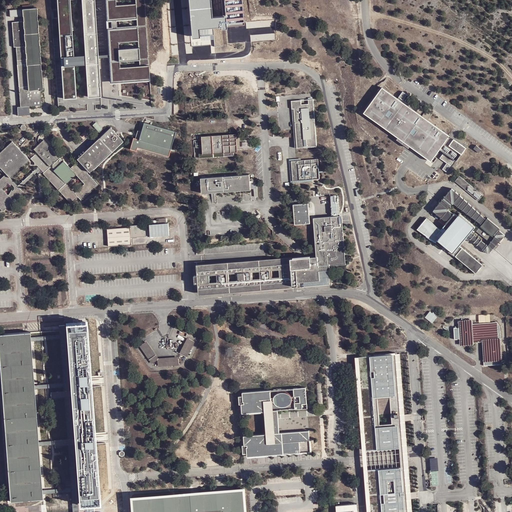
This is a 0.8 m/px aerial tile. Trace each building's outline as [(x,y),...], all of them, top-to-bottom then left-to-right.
[(56,0),(63,101),(76,100),(74,67),(74,59),(70,3),(82,2),(85,59),(86,67),(88,99),(101,99),(98,59),(94,0),(56,0)] [(107,0),(110,59),(111,85),(150,83),(145,0),(107,0)] [(190,0),(194,37),(214,35),(215,46),(224,46),(222,30),(226,29),(225,23),(229,23),(230,25),(249,23),(246,0),(190,0)] [(22,11),(23,18),(23,23),(25,49),(16,49),(20,109),(29,108),(41,107),(40,93),(42,93),(42,91),(43,91),(41,70),(37,10),(22,11)] [(23,18),(22,11),(9,12),(10,19),(23,18)] [(23,23),(11,24),(13,49),(16,49),(25,49),(23,23)] [(85,59),(74,59),(74,67),(86,67),(85,59)] [(449,136),(382,87),(364,112),(398,137),(431,161),(449,136)] [(403,91),(399,96),(408,102),(412,97),(403,91)] [(301,103),(291,104),(292,112),(294,112),(296,151),(316,150),(313,102),(308,103),(309,109),(301,110),(301,103)] [(29,117),(29,108),(17,109),(17,118),(29,117)] [(96,125),(93,128),(99,135),(102,132),(96,125)] [(153,128),(144,125),(139,142),(134,140),(130,152),(137,154),(138,150),(169,159),(176,135),(153,128)] [(0,173),(1,173),(5,178),(0,182),(0,209),(4,213),(24,194),(20,190),(37,174),(39,172),(41,174),(72,205),(78,200),(81,202),(97,187),(87,175),(88,174),(89,175),(122,144),(114,134),(110,130),(96,143),(77,161),(78,162),(69,170),(63,163),(62,163),(60,160),(44,142),(40,146),(30,155),(33,159),(30,161),(38,170),(18,189),(11,180),(30,163),(19,151),(12,144),(0,154),(0,169),(0,173)] [(199,157),(199,161),(234,158),(233,155),(237,155),(237,150),(236,137),(201,139),(201,143),(198,143),(199,157)] [(455,139),(450,145),(463,154),(467,148),(455,139)] [(444,153),(441,158),(448,163),(442,170),(446,173),(455,161),(444,153)] [(317,162),(290,164),(292,184),(312,183),(319,182),(317,162)] [(483,195),(459,176),(454,181),(478,201),(483,195)] [(250,192),(249,177),(212,180),(209,180),(200,181),(202,196),(212,195),(250,192)] [(317,189),(318,196),(331,195),(333,220),(314,222),(317,258),(317,260),(318,267),(327,266),(329,266),(344,265),(343,255),(337,188),(317,189)] [(459,199),(450,191),(432,213),(446,224),(453,215),(448,211),(453,206),(459,199)] [(313,227),(315,258),(317,258),(314,222),(333,220),(331,195),(318,196),(318,198),(329,197),(331,219),(312,221),(313,227)] [(479,229),(485,222),(459,199),(453,206),(479,229)] [(308,206),(292,208),(294,227),(309,226),(308,206)] [(474,228),(459,216),(457,218),(453,215),(446,224),(440,232),(425,220),(415,232),(435,245),(437,242),(452,255),(451,256),(475,276),(482,267),(458,247),(466,238),(470,234),(474,228)] [(499,230),(486,220),(485,222),(479,229),(475,233),(487,244),(492,237),(494,239),(499,243),(504,238),(498,232),(499,230)] [(169,235),(169,227),(150,228),(130,229),(130,231),(107,232),(108,246),(131,245),(131,240),(150,239),(150,240),(160,239),(160,236),(169,235)] [(487,256),(491,252),(499,243),(494,239),(487,248),(470,234),(466,238),(487,256)] [(267,262),(196,267),(196,268),(317,260),(317,258),(306,259),(300,260),(297,260),(267,262)] [(329,286),(327,266),(318,267),(317,260),(196,268),(197,278),(193,279),(194,287),(197,286),(198,296),(329,286)] [(331,288),(329,266),(327,266),(329,286),(198,296),(198,297),(302,290),(331,288)] [(429,311),(425,317),(431,322),(436,316),(429,311)] [(458,338),(459,345),(473,344),(473,342),(481,341),(484,365),(502,364),(500,338),(498,338),(496,322),(472,324),(471,320),(457,320),(458,327),(453,327),(454,339),(458,338)] [(69,385),(65,341),(65,339),(65,336),(64,328),(59,328),(60,337),(60,339),(60,341),(63,385),(63,387),(63,390),(67,442),(68,444),(68,446),(71,490),(71,493),(71,495),(72,511),(77,511),(77,495),(76,492),(76,490),(73,446),(73,443),(73,441),(69,389),(69,387),(69,385)] [(86,331),(68,332),(68,336),(68,338),(69,341),(72,385),(72,387),(72,389),(76,441),(76,443),(76,446),(80,490),(80,494),(80,499),(84,498),(87,498),(93,498),(98,497),(94,442),(90,385),(86,337),(86,331)] [(13,504),(42,502),(42,497),(42,495),(42,492),(38,449),(38,447),(38,444),(34,392),(34,390),(34,387),(31,343),(31,341),(31,339),(30,334),(0,336),(13,504)] [(0,336),(0,363),(10,498),(10,504),(13,504),(0,336)] [(246,382),(298,378),(296,356),(260,359),(259,353),(263,352),(262,341),(236,343),(237,362),(244,362),(246,382)] [(119,343),(111,344),(114,390),(122,389),(119,343)] [(157,364),(159,362),(147,345),(146,346),(157,364)] [(152,367),(157,364),(146,346),(141,349),(152,367)] [(359,360),(396,357),(396,356),(356,359),(364,460),(367,511),(370,511),(370,507),(376,507),(376,497),(370,498),(368,472),(404,470),(403,451),(367,453),(365,428),(371,428),(370,419),(364,419),(359,360)] [(397,356),(396,356),(396,357),(401,418),(403,451),(404,457),(404,470),(406,495),(407,511),(409,511),(408,495),(405,457),(402,418),(397,356)] [(364,419),(370,419),(371,428),(365,428),(367,453),(403,451),(401,418),(396,357),(359,360),(364,419)] [(278,413),(308,411),(306,389),(294,390),(295,400),(292,400),(291,398),(289,395),(287,394),(284,393),(281,393),(278,394),(276,396),(274,399),(273,402),(271,401),(271,392),(243,395),(243,397),(239,398),(240,406),(242,407),(242,415),(266,413),(268,436),(244,438),(245,447),(243,447),(244,456),(247,456),(248,459),(265,457),(296,455),(298,455),(301,455),(311,454),(309,433),(279,436),(278,413)] [(213,457),(230,420),(225,418),(230,407),(209,398),(183,455),(191,458),(192,456),(202,460),(205,453),(213,457)] [(376,497),(376,507),(370,507),(370,511),(407,511),(406,495),(404,470),(368,472),(370,498),(376,497)] [(133,500),(134,511),(244,511),(243,492),(222,494),(195,496),(133,500)]
